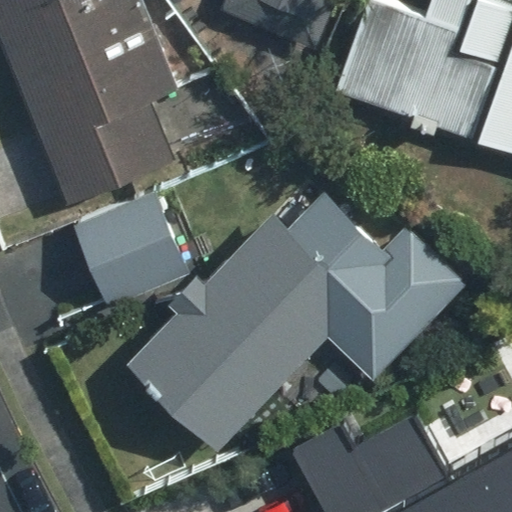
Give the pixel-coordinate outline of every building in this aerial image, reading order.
[(0,0),(0,61),(52,196),(162,154),(140,96),(168,77),(124,0),(0,0)] [(224,0),(221,8),(310,46),(329,0),(224,0)] [(361,0),(332,83),(511,144),(511,4),(498,0),(423,0),(420,8),(395,0),(361,0)] [(209,443),(321,326),(366,369),(456,275),(398,220),(374,245),(309,184),(274,220),(260,206),(116,356),(209,443)] [(102,307),(188,267),(151,185),(64,225),(102,307)] [(511,511),(511,412),(507,415),(482,371),(355,443),(376,479),(318,511),(511,511)]
